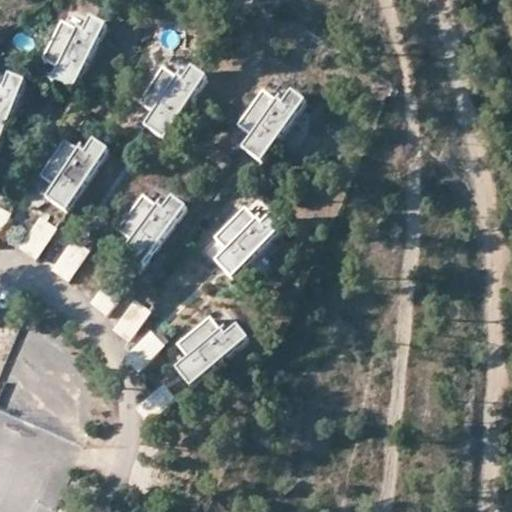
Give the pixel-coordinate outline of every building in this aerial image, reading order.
[(68,25),(48,63),(71,75),(66,85),(77,91),(79,88),(83,90),(113,31),(98,23),(91,37),(68,25)] [(170,70),(146,106),(167,120),(160,130),(170,137),(173,134),(176,137),(214,82),(200,72),(191,85),(170,70)] [(0,89),(0,148),(1,145),(6,147),(31,86),(15,80),(9,94),(0,89)] [(269,94),(243,128),(263,144),(256,153),(266,160),(268,158),(272,160),(312,108),(299,97),(289,110),(269,94)] [(70,142),(46,178),(67,192),(61,202),(71,209),(73,206),(77,208),(114,153),(99,144),(91,157),(70,142)] [(151,199),(124,233),(145,248),(137,258),(147,265),(150,262),(153,265),(193,212),(180,202),(171,214),(151,199)] [(1,210),(0,211),(0,243),(2,244),(15,217),(1,210)] [(252,211),(221,241),(239,260),(231,268),(239,277),(243,274),(245,277),(293,231),(281,219),(270,229),(252,211)] [(29,250),(43,259),(60,233),(46,224),(29,250)] [(63,272),(77,281),(94,256),(80,246),(63,272)] [(101,304),(114,314),(133,290),(120,280),(101,304)] [(141,307),(122,332),(135,342),(154,317),(141,307)] [(217,321),(183,348),(199,368),(190,375),(198,385),(201,383),(204,386),(256,345),(245,331),(233,341),(217,321)] [(157,338),(136,359),(147,371),(169,349),(157,338)] [(147,409),(158,422),(181,403),(171,390),(147,409)] [(3,394),(0,403),(0,412),(39,425),(45,406),(3,394)] [(0,511),(51,511),(77,441),(0,413),(0,511)]
